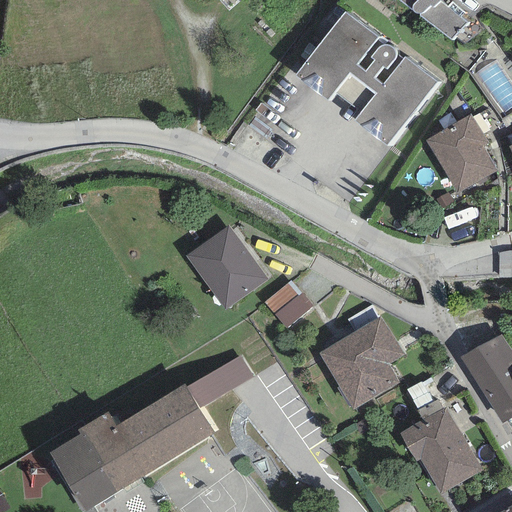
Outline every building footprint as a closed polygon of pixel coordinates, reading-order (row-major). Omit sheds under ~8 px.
[(219,0),(228,9),(239,0),(219,0)] [(398,0),(451,40),(467,22),(440,2),(441,0),(398,0)] [(345,12),(295,75),(328,101),(334,93),(360,113),(354,121),(386,146),(436,83),(345,12)] [(471,115),(425,140),(456,194),(496,171),(482,147),(487,144),(471,115)] [(228,225),(185,256),(225,310),(268,279),(228,225)] [(291,281),(264,302),(275,315),(301,293),(291,281)] [(312,306),(301,293),(275,315),(285,328),(312,306)] [(380,317),(319,353),(353,410),(399,383),(388,364),(403,355),(380,317)] [(460,357),(502,423),(511,417),(511,351),(501,336),(460,357)] [(241,355),(187,387),(200,409),(254,377),(241,355)] [(79,435),(50,453),(86,511),(214,433),(200,409),(187,387),(184,383),(115,425),(107,412),(77,431),(79,435)] [(445,407),(400,434),(417,462),(420,460),(441,495),(482,470),(445,407)]
